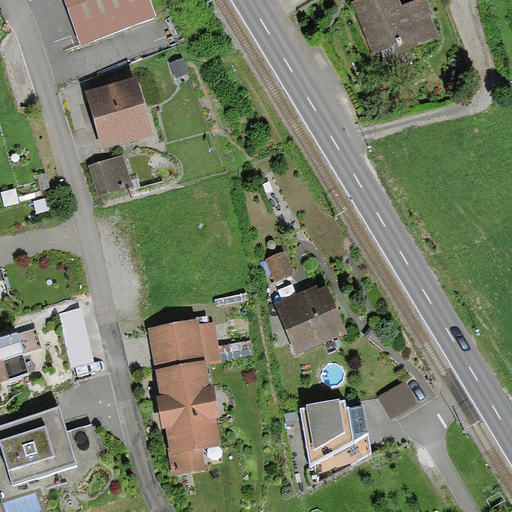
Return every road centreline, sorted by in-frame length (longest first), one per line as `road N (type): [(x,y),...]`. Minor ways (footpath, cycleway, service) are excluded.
road 1 (residential): [(162,511),(142,467),(57,122),(12,0)]
road 2 (primary): [(511,438),(249,0)]
